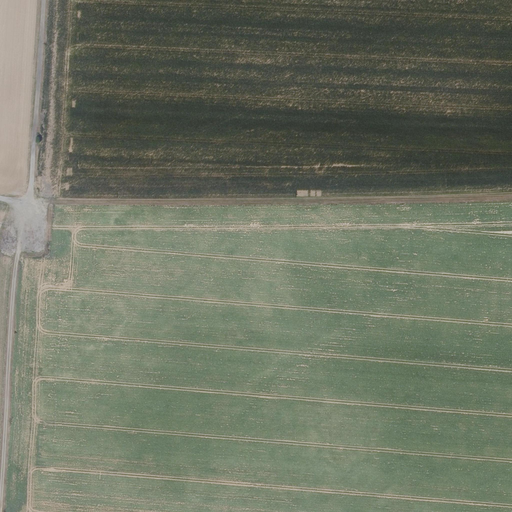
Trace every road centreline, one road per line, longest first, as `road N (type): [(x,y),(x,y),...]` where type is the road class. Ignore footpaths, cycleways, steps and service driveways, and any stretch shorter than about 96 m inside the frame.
road 1 (track): [(0,511),(13,282),(30,201)]
road 2 (track): [(0,197),(30,201),(42,0)]
